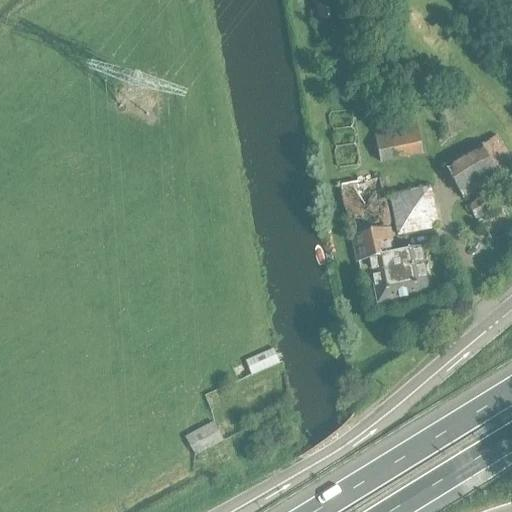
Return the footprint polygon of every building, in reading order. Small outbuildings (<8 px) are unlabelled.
[(316,5),(320,30),(339,27),(336,2),(316,5)] [(377,139),(381,163),(423,155),(418,131),(377,139)] [(443,166),(464,199),(500,178),(480,145),(443,166)] [(355,264),(358,263),(360,276),(364,278),(371,276),(376,304),(430,294),(421,248),(395,252),(380,179),(340,186),(355,264)] [(468,208),(475,220),(497,207),(490,195),(468,208)] [(476,222),(489,245),(511,231),(511,202),(476,222)] [(245,362),(252,376),(278,365),(272,350),(245,362)]
